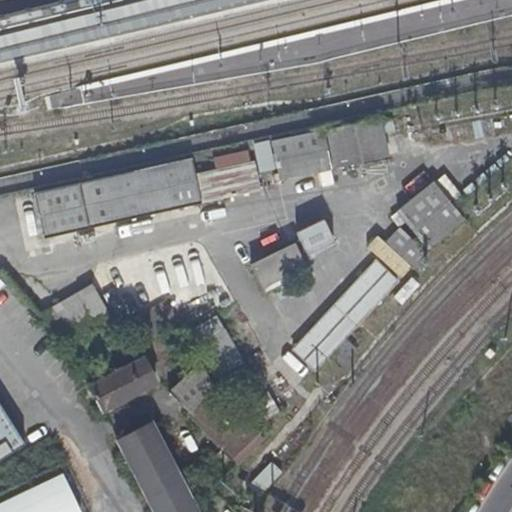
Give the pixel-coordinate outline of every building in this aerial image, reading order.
[(150,0),(0,37),(0,61),(248,0),(150,0)] [(333,166),(382,155),(373,117),(325,127),(333,166)] [(319,129),(267,140),(273,167),(275,179),(327,167),(319,129)] [(259,170),(273,167),(267,140),(254,143),(259,170)] [(209,167),(193,171),(200,200),(255,187),(248,158),(244,159),(242,148),(207,156),(209,167)] [(43,237),(200,200),(193,171),(189,156),(33,193),(43,237)] [(458,217),(430,181),(393,211),(422,247),(458,217)] [(298,232),(308,257),(335,247),(325,221),(298,232)] [(420,251),(395,227),(382,241),(407,265),(420,251)] [(262,289),(304,269),(291,242),(249,262),(262,289)] [(89,280),(45,306),(57,327),(68,348),(163,291),(212,377),(211,383),(184,412),(227,454),(252,429),(231,407),(257,393),(176,249),(97,294),(89,280)] [(323,356),(341,337),(393,280),(370,258),(288,348),(310,370),(323,356)] [(34,312),(68,348),(57,327),(45,306),(34,312)] [(341,337),(323,356),(335,368),(353,348),(341,337)] [(91,380),(87,383),(101,409),(152,382),(139,357),(109,373),(106,368),(89,376),(91,380)] [(0,406),(0,462),(25,446),(0,406)] [(148,422),(116,438),(144,493),(153,511),(195,511),(177,477),(148,422)] [(258,490),(280,476),(273,465),(251,480),(258,490)] [(209,511),(189,471),(177,477),(195,511),(209,511)] [(81,511),(64,475),(0,505),(0,511),(81,511)]
